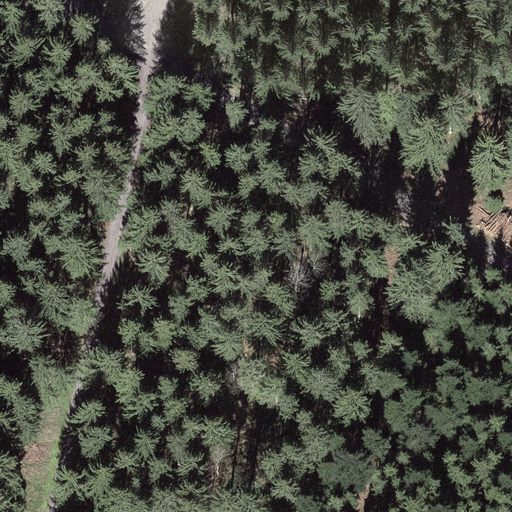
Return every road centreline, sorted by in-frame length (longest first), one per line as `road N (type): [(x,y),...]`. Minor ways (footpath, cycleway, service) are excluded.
road 1 (track): [(511,265),(154,40),(26,0)]
road 2 (track): [(163,0),(48,511)]
